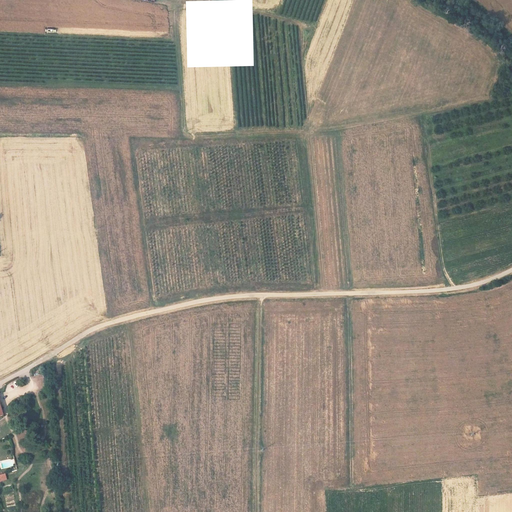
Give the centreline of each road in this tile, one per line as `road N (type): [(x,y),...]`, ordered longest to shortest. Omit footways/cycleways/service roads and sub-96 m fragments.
road 1 (track): [(0,382),(92,332),(195,303),(471,285),(511,269)]
road 2 (track): [(257,511),(263,297)]
